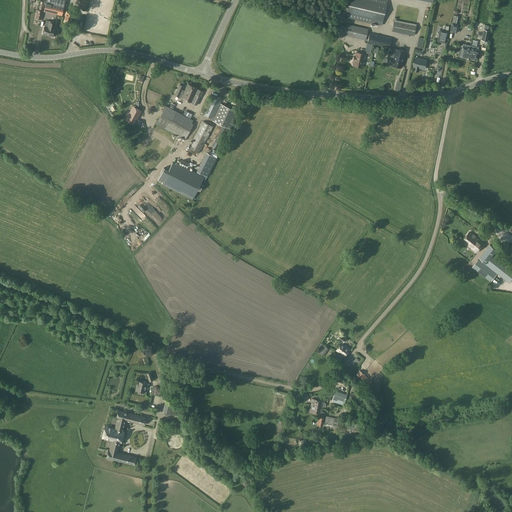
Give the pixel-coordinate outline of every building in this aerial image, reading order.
[(46,0),(44,10),(50,12),(62,14),(65,0),(46,0)] [(348,0),(345,17),(382,25),(388,0),(387,0),(348,0)] [(66,16),(64,22),(69,24),(73,14),(72,13),(71,12),(70,13),(66,11),(65,16),(66,16)] [(391,31),(414,36),(416,24),(394,20),(391,31)] [(45,26),(43,34),(50,36),(53,37),(55,29),(54,28),(55,23),(49,21),(47,27),(45,26)] [(458,24),(451,23),(449,31),(456,33),(458,24)] [(366,40),(367,33),(368,29),(346,24),(344,35),(366,40)] [(437,41),(445,43),(448,30),(440,29),(437,41)] [(367,43),(389,48),(391,38),(369,33),(367,43)] [(468,59),(471,45),(463,43),(461,51),(459,50),(458,55),(460,56),(460,57),(468,59)] [(471,45),(468,59),(475,60),(476,55),(478,55),(479,50),(478,49),(478,47),(471,45)] [(391,65),(401,68),(405,51),(395,49),(392,58),(388,57),(386,64),(391,65)] [(354,58),(353,61),(355,62),(354,66),(362,68),(365,54),(356,52),(355,58),(354,58)] [(424,69),(426,60),(415,58),(413,66),(414,66),(413,70),(418,72),(419,68),(424,69)] [(196,89),(196,88),(188,84),(181,98),(197,105),(203,92),(196,89)] [(174,95),(180,97),(184,91),(182,90),(183,86),(179,85),(174,95)] [(213,119),(221,103),(211,99),(204,115),(213,119)] [(238,111),(221,104),(213,120),(230,128),(238,111)] [(193,120),(185,116),(165,106),(156,124),(185,140),(194,124),(192,123),(193,120)] [(142,111),(135,107),(127,121),(134,125),(142,111)] [(192,142),(191,144),(189,147),(199,153),(213,126),(202,121),(192,141),(192,142)] [(206,174),(214,157),(207,154),(199,171),(206,174)] [(168,170),(164,167),(158,179),(162,182),(162,183),(193,199),(197,190),(200,191),(202,187),(200,186),(204,177),(187,168),(176,163),(175,164),(172,162),(168,170)] [(484,244),(469,232),(463,241),(477,252),(484,244)] [(497,250),(490,245),(480,258),(487,263),(494,255),(494,254),(497,250)] [(494,255),(487,263),(486,265),(497,274),(509,283),(511,278),(511,268),(498,258),(494,255)] [(478,259),(472,267),(491,282),(497,274),(486,265),(478,259)] [(340,345),(336,351),(338,352),(334,358),(340,362),(344,356),(345,357),(350,349),(342,343),(342,342),(343,342),(346,338),(340,334),(337,338),(340,341),(338,344),(340,345)] [(359,371),(355,376),(367,386),(371,381),(359,371)] [(134,378),(131,391),(130,396),(139,398),(141,388),(143,389),(145,384),(141,383),(142,380),(134,378)] [(344,405),(347,394),(335,391),(332,401),(344,405)] [(161,397),(151,395),(148,407),(159,410),(161,397)] [(325,403),(324,403),(324,402),(312,399),(311,406),(318,407),(318,408),(323,409),(323,406),(325,407),(326,404),(325,403)] [(171,402),(163,402),(162,412),(171,413),(171,402)] [(318,407),(311,406),(309,412),(320,414),(324,415),(324,412),(322,411),(323,409),(318,408),(318,407)] [(115,460),(134,464),(136,457),(117,453),(120,442),(121,442),(124,431),(122,430),(125,420),(126,420),(127,417),(132,419),(131,421),(131,422),(131,421),(144,424),(146,417),(133,414),(118,410),(116,418),(118,418),(115,428),(108,427),(105,438),(112,440),(109,451),(108,450),(106,458),(115,460)] [(363,424),(326,416),(324,425),(333,427),(332,431),(337,432),(338,429),(361,434),(363,424)] [(143,451),(141,463),(148,464),(151,447),(145,446),(144,451),(143,451)]
